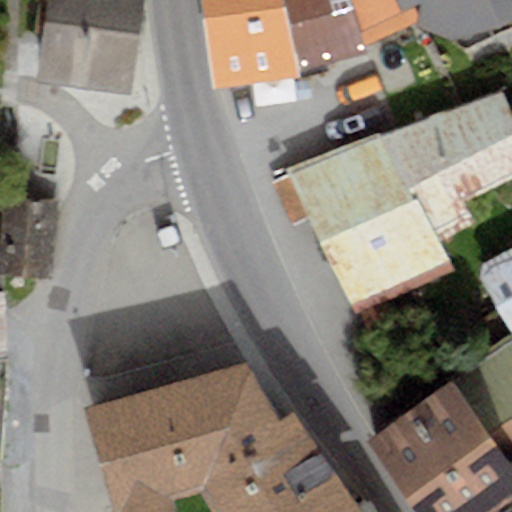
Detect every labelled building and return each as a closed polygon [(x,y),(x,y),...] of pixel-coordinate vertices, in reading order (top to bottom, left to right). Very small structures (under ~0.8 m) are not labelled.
[(142,0),(47,0),(35,83),(129,96),(142,0)] [(275,0),(194,0),(209,90),(287,77),(275,0)] [(391,15),(385,0),(294,0),(305,76),(359,57),(352,36),(391,15)] [(511,0),(396,0),(419,55),(511,16),(511,0)] [(511,120),(499,90),(293,176),(348,309),(445,269),(435,244),(470,230),(460,207),(511,184),(511,120)] [(57,203),(1,200),(0,227),(0,277),(54,280),(57,203)] [(511,250),(478,269),(511,332),(511,331),(511,250)] [(511,351),(472,378),(511,438),(511,351)] [(247,362),(82,409),(113,511),(168,511),(174,510),(171,501),(199,491),(210,511),(352,511),(360,508),(294,410),(280,419),(247,362)] [(511,469),(456,382),(383,429),(436,511),(481,511),(511,492),(511,469)] [(377,511),(372,502),(360,508),(352,511),(377,511)]
